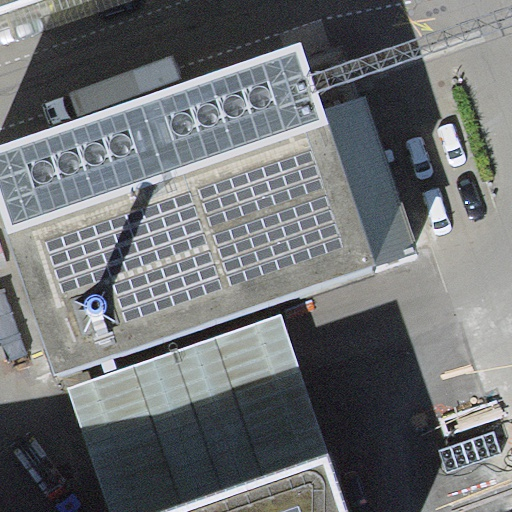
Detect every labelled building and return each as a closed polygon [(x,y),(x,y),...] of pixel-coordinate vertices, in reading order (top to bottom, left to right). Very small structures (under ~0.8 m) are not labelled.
[(0,0),(0,31),(95,0),(0,0)] [(0,162),(0,221),(63,400),(277,325),(428,272),(370,105),(325,121),(302,56),(0,162)] [(81,446),(106,511),(240,511),(330,483),(294,376),(277,325),(63,400),(81,446)] [(511,438),(488,450),(511,498),(511,438)] [(340,511),(330,483),(240,511),(340,511)]
